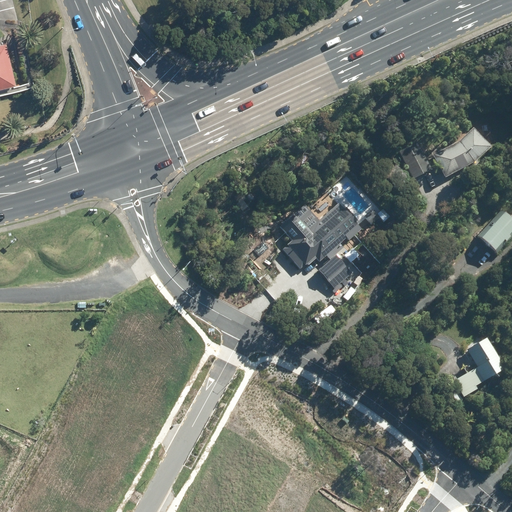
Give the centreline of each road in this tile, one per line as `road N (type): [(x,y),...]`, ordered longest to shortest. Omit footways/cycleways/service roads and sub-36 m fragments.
road 1 (residential): [(468,460),(331,360),(237,317)]
road 2 (primary): [(235,104),(470,0)]
road 3 (residential): [(237,317),(141,511)]
road 4 (primary): [(100,0),(148,61),(235,104)]
road 5 (secondary): [(117,154),(87,0)]
road 6 (secondary): [(92,0),(143,144)]
road 7 (primary): [(0,192),(117,154)]
